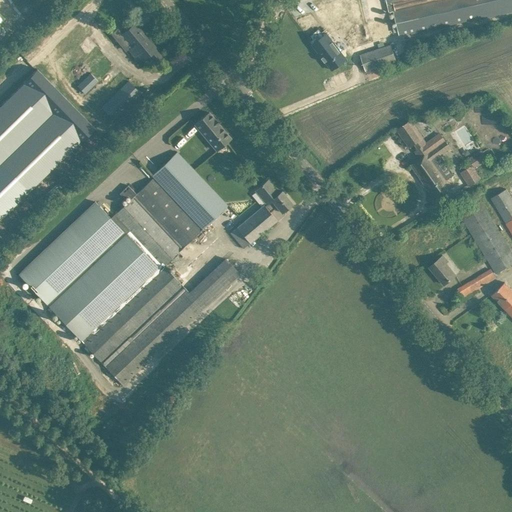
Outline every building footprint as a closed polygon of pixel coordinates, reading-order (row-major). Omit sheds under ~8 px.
[(511,0),(386,0),(389,12),(393,11),(399,34),(411,32),(411,34),(469,20),(469,22),(511,11),(511,0)] [(0,6),(0,25),(9,18),(0,6)] [(164,58),(135,23),(122,34),(118,28),(111,34),(123,49),(127,46),(135,56),(138,53),(143,60),(149,55),(156,64),(159,61),(160,62),(161,61),(160,61),(164,58)] [(313,44),(312,44),(332,70),(335,68),(346,59),(333,41),(332,41),(326,33),(313,44)] [(372,71),(371,68),(390,62),(391,65),(397,63),(391,45),(361,55),(365,70),(366,73),(372,71)] [(6,75),(12,65),(7,62),(2,72),(6,75)] [(23,83),(0,105),(0,218),(11,208),(79,141),(80,142),(94,128),(89,122),(37,69),(22,83),(23,83)] [(90,73),(77,86),(85,93),(98,80),(90,73)] [(141,92),(128,79),(102,106),(115,119),(141,92)] [(209,112),(195,124),(217,150),(230,138),(218,124),(219,123),(215,119),(215,120),(209,112)] [(410,120),(397,129),(410,147),(414,144),(423,138),(410,120)] [(447,179),(433,160),(440,155),(450,147),(446,141),(411,164),(434,198),(442,192),(451,185),(447,179)] [(154,177),(152,179),(114,215),(111,218),(95,202),(18,274),(29,285),(25,289),(33,298),(37,295),(122,385),(203,308),(188,292),(163,265),(188,242),(200,231),(200,230),(223,209),(227,205),(223,209),(216,201),(218,199),(182,162),(180,164),(173,156),(177,152),(152,175),(154,177)] [(433,160),(447,179),(454,174),(440,155),(433,160)] [(478,158),(471,162),(473,164),(475,168),(482,164),(478,158)] [(473,164),(460,172),(468,185),(469,186),(481,178),(476,169),(473,164)] [(243,248),(268,227),(277,220),(270,212),(277,206),(281,212),(292,203),(282,190),(279,193),(268,180),(255,190),(267,204),(265,206),(264,205),(230,233),(243,248)] [(511,197),(509,192),(506,189),(491,198),(511,232),(511,197)] [(460,213),(496,273),(511,263),(511,252),(480,201),(460,213)] [(443,255),(437,260),(429,267),(444,284),(456,275),(446,262),(448,261),(443,255)] [(188,292),(203,308),(241,274),(226,257),(188,292)] [(496,278),(491,269),(458,289),(463,298),(496,278)] [(511,289),(505,282),(499,288),(492,295),(511,315),(511,289)] [(80,368),(76,371),(83,379),(86,377),(80,368)]
